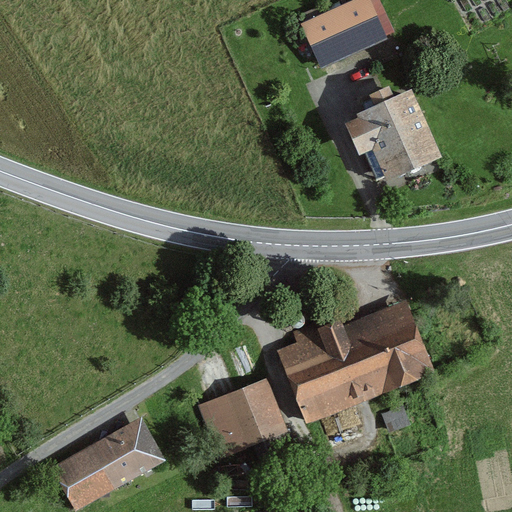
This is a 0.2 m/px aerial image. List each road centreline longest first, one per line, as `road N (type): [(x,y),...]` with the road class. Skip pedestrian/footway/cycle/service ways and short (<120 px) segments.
road 1 (residential): [(293,245),(244,307),(180,367),(0,479)]
road 2 (secondary): [(0,170),(159,224),(293,245)]
road 3 (secondary): [(293,245),(434,239),(511,224)]
